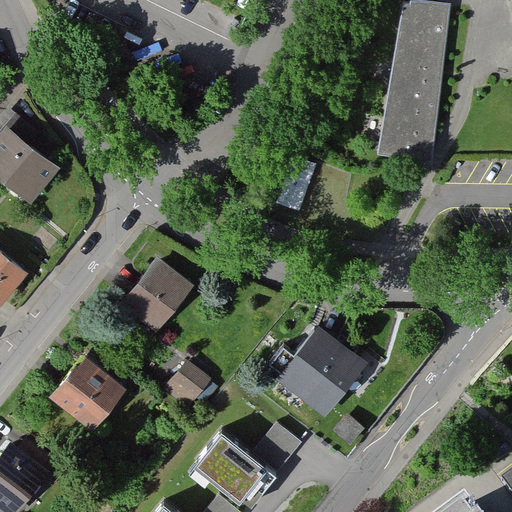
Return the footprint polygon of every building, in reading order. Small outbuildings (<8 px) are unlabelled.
[(402,0),(379,150),(432,158),(450,6),(451,0),(450,0),(402,0)] [(53,164),(0,126),(0,190),(23,207),(53,164)] [(293,150),(278,198),(302,206),(317,157),(293,150)] [(0,290),(16,270),(0,257),(0,290)] [(117,303),(152,331),(188,287),(152,259),(117,303)] [(271,376),(320,415),(360,365),(311,326),(271,376)] [(39,393),(81,429),(118,387),(75,351),(39,393)] [(201,378),(180,361),(164,381),(184,398),(201,378)] [(277,416),(253,448),(277,467),(302,434),(277,416)] [(276,468),(231,431),(203,465),(249,502),(276,468)] [(0,452),(0,511),(1,511),(14,511),(45,475),(7,444),(0,452)] [(511,471),(501,480),(511,494),(511,471)] [(187,511),(172,500),(161,511),(187,511)]
